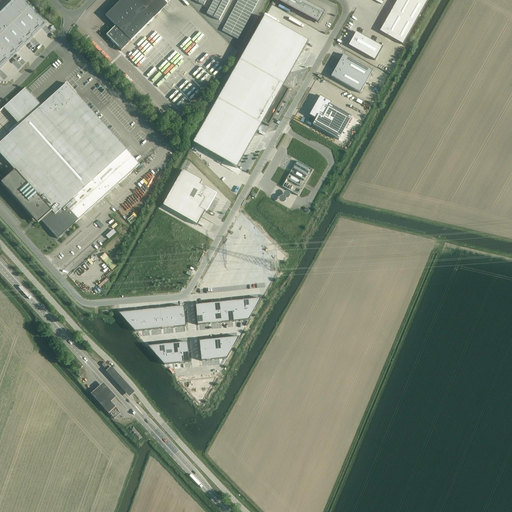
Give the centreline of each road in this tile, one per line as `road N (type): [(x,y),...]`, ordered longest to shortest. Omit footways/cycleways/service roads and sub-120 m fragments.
road 1 (unclassified): [(341,0),(342,18),(183,296),(83,303),(0,211)]
road 2 (unclassified): [(245,511),(0,243)]
road 3 (unknown): [(136,73),(183,30),(194,29),(212,46),(222,70),(189,104),(171,103),(144,81)]
road 4 (primary): [(210,494),(71,342)]
road 5 (primary): [(71,342),(210,494)]
